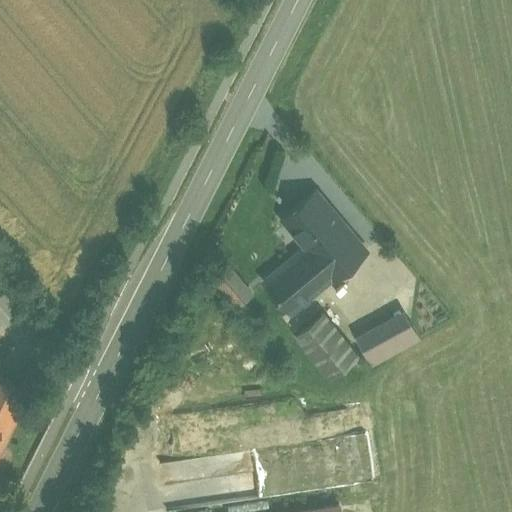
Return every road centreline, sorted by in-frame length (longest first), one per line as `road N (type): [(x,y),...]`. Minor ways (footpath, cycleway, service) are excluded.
road 1 (tertiary): [(299,0),(101,392)]
road 2 (tertiary): [(101,392),(38,511)]
road 3 (residential): [(101,392),(0,317)]
